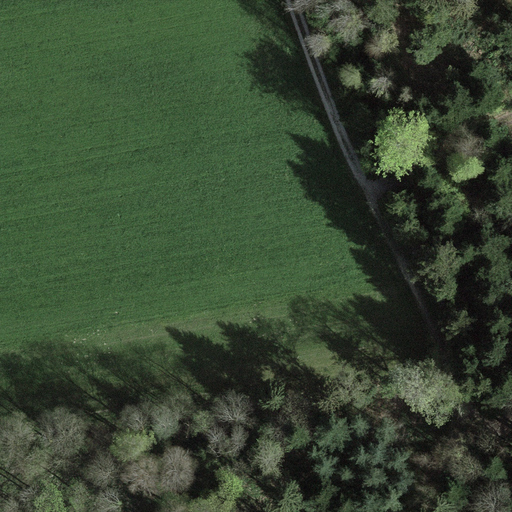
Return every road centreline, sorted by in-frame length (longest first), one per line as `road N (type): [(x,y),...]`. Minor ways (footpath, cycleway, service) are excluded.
road 1 (track): [(290,0),(363,189),(465,406)]
road 2 (track): [(511,391),(465,406),(372,493),(363,511)]
road 3 (track): [(511,108),(363,189)]
